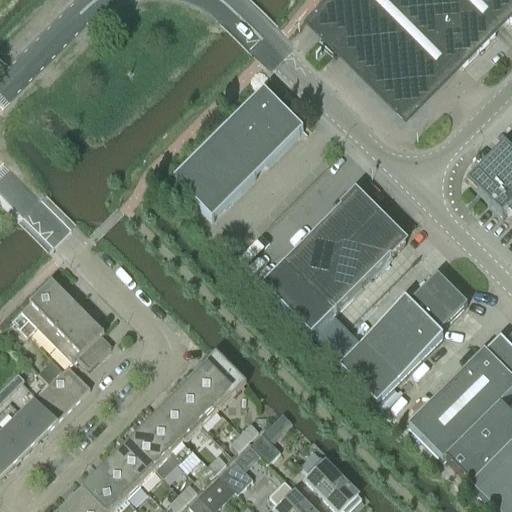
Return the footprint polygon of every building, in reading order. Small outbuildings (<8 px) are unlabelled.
[(463,71),(391,0),(335,0),(312,24),(412,123),(463,71)] [(511,0),(391,0),(463,71),(511,21),(511,0)] [(212,226),(303,134),(263,95),(172,186),(212,226)] [(511,213),(511,159),(510,157),(504,152),(467,189),(502,224),(507,218),(511,213)] [(282,271),(260,292),(325,356),(346,335),(332,320),(405,247),(355,198),(282,271)] [(442,342),(438,338),(467,309),(437,280),(409,308),(405,304),(361,348),(339,371),(376,408),(442,342)] [(36,334),(46,344),(75,315),(49,289),(12,326),(27,342),(36,334)] [(110,355),(99,343),(101,341),(75,315),(46,344),(72,370),(77,365),(89,376),(110,355)] [(459,380),(407,432),(442,467),(446,464),(501,409),(511,398),(511,354),(504,347),(500,343),(485,358),(484,356),(459,380)] [(187,386),(186,386),(217,417),(235,399),(246,388),(215,358),(203,370),(202,369),(193,378),(194,379),(187,386)] [(38,379),(48,389),(61,376),(51,365),(38,379)] [(43,397),(33,408),(55,429),(65,419),(89,395),(71,376),(70,376),(68,374),(67,373),(43,397)] [(0,410),(24,387),(18,381),(0,398),(0,410)] [(186,386),(187,386),(186,385),(177,394),(178,395),(171,402),(170,402),(201,433),(217,417),(186,386)] [(184,449),(201,433),(170,402),(171,402),(169,401),(161,410),(162,411),(154,419),(155,421),(184,449)] [(25,416),(16,425),(38,447),(38,446),(46,438),(47,438),(46,438),(55,429),(33,408),(25,416)] [(511,511),(511,420),(501,409),(446,464),(471,489),(469,492),(489,511),(511,511)] [(178,470),(192,457),(184,449),(155,421),(142,434),(169,462),(170,462),(176,469),(178,470)] [(8,433),(0,441),(0,443),(20,463),(29,455),(30,455),(29,454),(37,447),(38,447),(16,425),(8,433)] [(247,448),(257,438),(250,430),(240,440),(247,448)] [(142,434),(127,449),(155,477),(161,483),(176,469),(170,462),(169,462),(142,434)] [(237,458),(247,448),(240,440),(230,450),(237,458)] [(249,453),(267,471),(280,458),(261,440),(249,453)] [(0,476),(4,480),(12,472),(12,471),(20,463),(0,443),(0,476)] [(140,491),(155,477),(127,449),(113,463),(140,491)] [(215,480),(225,470),(218,462),(207,472),(215,480)] [(126,505),(140,491),(113,463),(98,477),(126,505)] [(353,511),(361,504),(321,464),(305,479),(309,482),(305,486),(331,511),(353,511)] [(234,468),(219,483),(234,498),(237,501),(252,486),(234,468)] [(205,490),(215,480),(207,472),(197,482),(205,490)] [(132,511),(126,505),(98,477),(90,485),(89,484),(80,493),(82,494),(100,511),(132,511)] [(308,511),(290,494),(284,487),(269,502),(275,508),(275,509),(277,511),(308,511)] [(186,508),(196,498),(189,491),(178,501),(186,508)] [(67,511),(100,511),(82,494),(74,501),(73,500),(64,508),(65,510),(67,511)] [(169,511),(182,511),(186,508),(178,501),(168,511),(169,511)] [(206,511),(198,503),(188,511),(206,511)]
